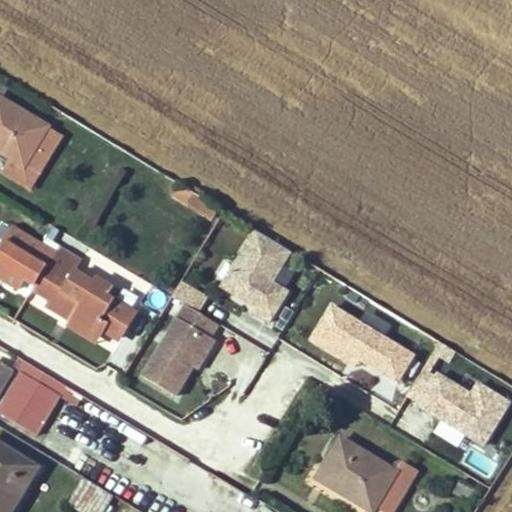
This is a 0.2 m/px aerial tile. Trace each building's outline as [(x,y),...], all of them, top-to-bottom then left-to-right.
[(48,128),(0,98),(0,153),(9,159),(2,171),(29,188),(48,159),(34,150),(48,128)] [(48,159),(62,136),(48,128),(34,150),(48,159)] [(194,192),(180,184),(174,195),(187,203),(194,192)] [(216,206),(194,192),(187,203),(210,217),(216,206)] [(32,260),(43,245),(14,227),(4,242),(32,260)] [(269,323),(291,291),(274,280),(291,253),(253,228),(215,287),(269,323)] [(70,304),(77,309),(75,313),(96,328),(103,319),(113,303),(106,298),(112,289),(97,279),(93,284),(75,272),(77,268),(58,256),(43,245),(32,260),(4,242),(0,248),(0,278),(19,291),(28,278),(37,285),(35,289),(51,301),(47,307),(61,316),(67,308),(70,304)] [(58,256),(77,268),(82,261),(63,249),(58,256)] [(106,298),(113,303),(119,293),(112,289),(106,298)] [(96,328),(75,313),(67,325),(97,345),(108,329),(118,336),(132,316),(113,303),(103,319),(96,328)] [(70,304),(67,308),(75,313),(77,309),(70,304)] [(396,389),(416,352),(328,304),(308,340),(396,389)] [(212,338),(220,326),(187,306),(144,378),(176,398),(194,368),(212,338)] [(248,391),(267,350),(228,332),(209,373),(248,391)] [(217,341),(212,338),(194,368),(199,371),(217,341)] [(0,390),(12,372),(0,364),(0,390)] [(28,365),(0,409),(0,414),(36,437),(67,388),(28,365)] [(434,424),(481,452),(511,400),(476,380),(470,390),(430,367),(396,426),(423,442),(434,424)] [(373,511),(376,507),(383,511),(393,511),(418,473),(400,462),(394,473),(341,441),(317,478),(371,511),(373,511)] [(0,445),(0,511),(10,511),(37,468),(0,445)] [(91,511),(94,511),(106,492),(84,479),(72,499),(91,511)] [(462,481),(453,494),(470,506),(480,492),(462,481)]
